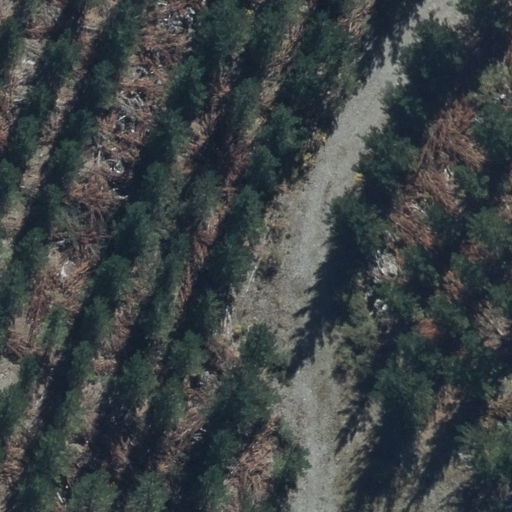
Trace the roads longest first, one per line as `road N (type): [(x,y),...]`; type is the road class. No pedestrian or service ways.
road 1 (track): [(313,419),(318,161),(441,0)]
road 2 (track): [(440,511),(313,419),(303,511)]
